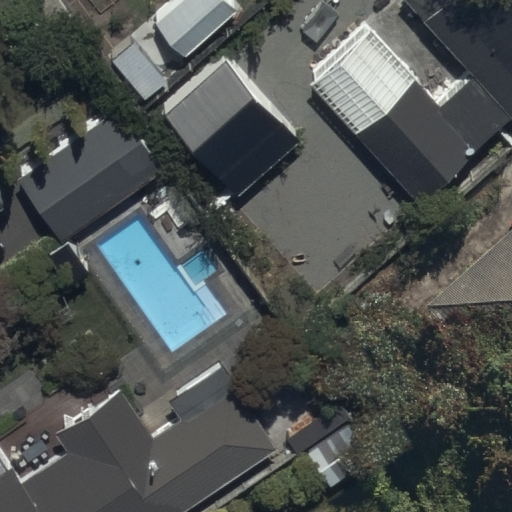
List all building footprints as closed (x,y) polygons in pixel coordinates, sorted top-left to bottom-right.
[(160,0),(153,7),(182,38),(224,0),(160,0)] [(511,0),(418,0),(469,56),(430,91),(365,19),(308,69),(416,188),(472,138),(511,103),(511,102),(511,0)] [(157,97),(236,184),(304,122),(226,35),(157,97)] [(13,157),(56,223),(163,152),(119,87),(13,157)] [(505,406),(511,400),(511,238),(424,317),(505,406)] [(338,300),(297,244),(260,270),(300,326),(338,300)] [(405,340),(377,309),(335,346),(364,378),(405,340)] [(179,401),(153,419),(131,387),(119,370),(51,416),(63,434),(21,463),(9,446),(0,452),(0,511),(161,511),(274,435),(227,368),(215,350),(167,383),(179,401)] [(307,439),(331,473),(388,434),(364,399),(307,439)]
